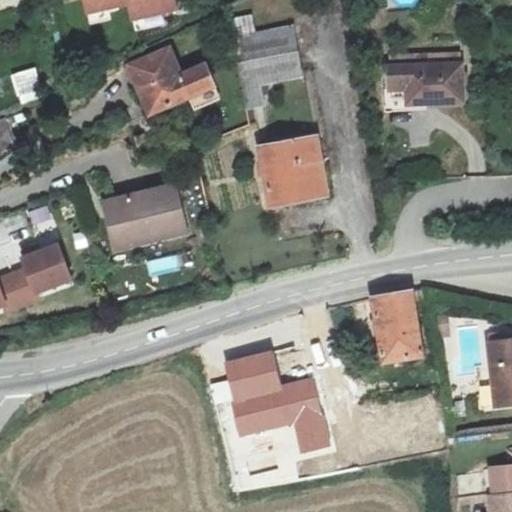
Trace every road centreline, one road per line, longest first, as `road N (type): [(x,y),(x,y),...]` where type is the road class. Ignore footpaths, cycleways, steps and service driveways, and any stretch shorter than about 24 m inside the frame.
road 1 (secondary): [(3,378),(80,368),(350,282),(412,272)]
road 2 (unknown): [(420,210),(355,0)]
